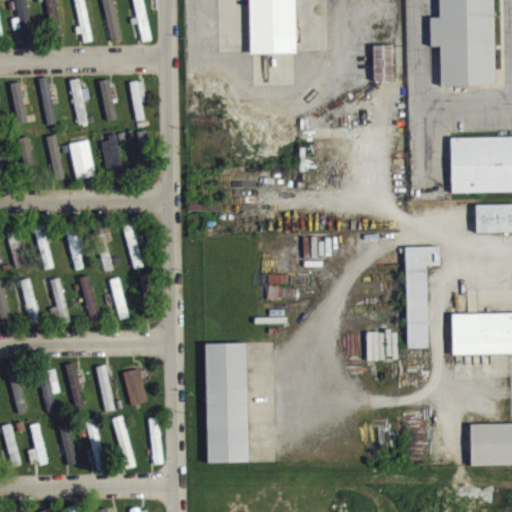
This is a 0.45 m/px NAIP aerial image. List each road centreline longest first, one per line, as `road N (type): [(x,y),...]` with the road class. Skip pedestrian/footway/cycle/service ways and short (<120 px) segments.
road 1 (residential): [(168,0),(177,511)]
road 2 (residential): [(177,469),(0,474)]
road 3 (residential): [(175,333),(0,336)]
road 4 (residential): [(172,197),(0,195)]
road 5 (residential): [(170,53),(0,53)]
